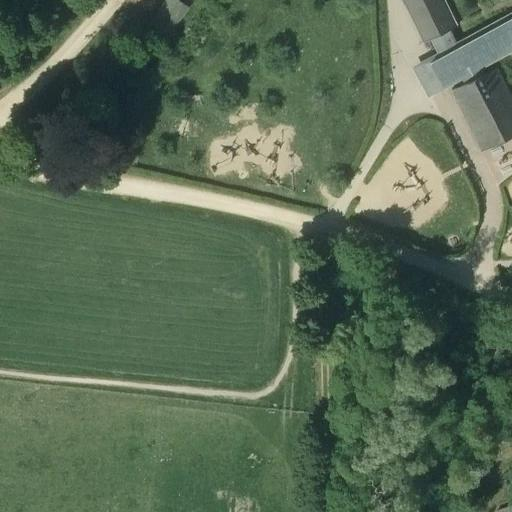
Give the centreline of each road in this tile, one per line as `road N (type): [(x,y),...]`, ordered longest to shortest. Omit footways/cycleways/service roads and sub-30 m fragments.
road 1 (track): [(305,221),(88,179),(0,153)]
road 2 (track): [(327,225),(319,242),(327,511)]
road 3 (track): [(403,88),(449,113),(485,184),(488,219),(477,258)]
road 4 (track): [(0,110),(108,0)]
road 5 (track): [(461,276),(327,225)]
